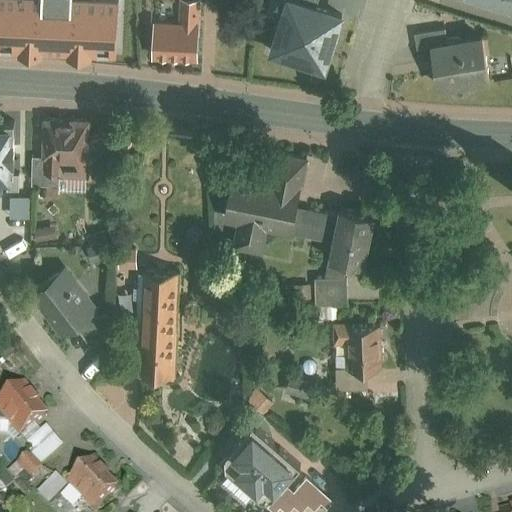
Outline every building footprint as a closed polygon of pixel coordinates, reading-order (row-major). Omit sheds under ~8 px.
[(0,0),(0,43),(117,49),(118,0),(0,0)] [(179,0),(178,18),(153,16),(151,57),(198,59),(201,0),(179,0)] [(279,0),(266,49),(325,66),(342,6),(319,0),(279,0)] [(511,0),(481,0),(511,8),(511,0)] [(415,44),(428,42),(428,37),(437,36),(435,26),(413,29),(415,44)] [(437,36),(428,37),(428,42),(435,87),(486,80),(479,30),(437,36)] [(89,156),(89,119),(42,118),(42,154),(32,154),(32,184),(59,184),(59,156),(89,156)] [(0,172),(14,173),(14,121),(0,120),(0,172)] [(367,266),(377,213),(339,206),(338,213),(298,205),(307,159),(276,153),(271,178),(235,171),(228,207),(242,210),(236,244),(261,249),(266,226),(334,239),(330,258),(367,266)] [(55,222),(33,223),(35,236),(56,235),(55,222)] [(136,248),(116,248),(116,266),(136,266),(136,248)] [(56,266),(28,288),(64,333),(77,322),(91,340),(110,325),(111,311),(97,310),(87,305),(56,266)] [(173,269),(143,268),(139,371),(169,372),(173,269)] [(380,320),(332,319),(332,339),(345,339),(345,365),(379,366),(380,320)] [(24,384),(0,402),(0,413),(18,437),(48,414),(24,384)] [(273,399),(259,389),(249,403),(263,413),(273,399)] [(251,420),(219,456),(264,496),(296,460),(251,420)] [(62,447),(46,426),(24,443),(29,450),(8,466),(22,484),(41,470),(38,466),(62,447)] [(117,487),(91,459),(65,483),(67,485),(92,511),(117,487)] [(65,483),(56,473),(36,492),(47,503),(67,485),(65,483)] [(286,485),(268,505),(275,511),(280,505),(287,510),(293,502),(301,509),(307,502),(315,509),(320,503),(327,509),(335,500),(305,475),(292,490),(286,485)]
